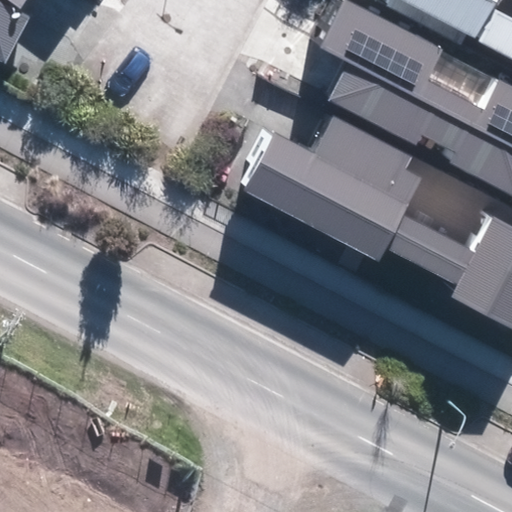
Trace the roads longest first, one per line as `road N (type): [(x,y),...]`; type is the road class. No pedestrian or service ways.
road 1 (residential): [(134,324),(508,511)]
road 2 (residential): [(134,324),(42,511)]
road 3 (residential): [(0,249),(134,324)]
